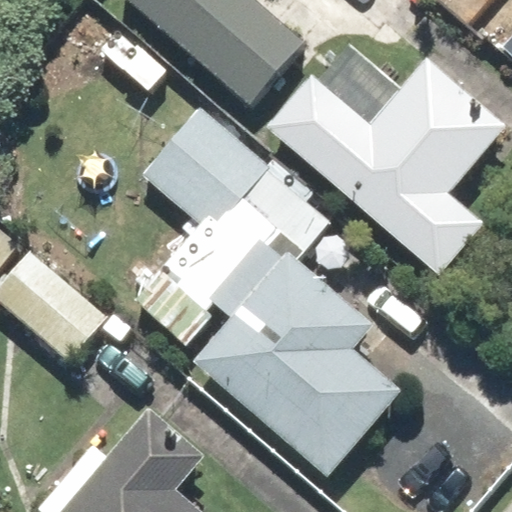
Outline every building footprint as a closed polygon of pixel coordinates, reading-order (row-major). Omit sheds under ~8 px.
[(263,0),(132,0),(254,106),(311,42),(263,0)] [(45,45),(1,1),(0,1),(0,78),(6,84),(45,45)] [(461,197),(511,134),(511,126),(435,63),(411,92),(359,48),(328,84),(324,81),(278,134),(451,281),(496,228),(461,197)] [(205,112),(151,179),(224,238),(278,170),(205,112)] [(43,257),(2,302),(71,365),(112,320),(43,257)] [(360,352),(380,328),(297,258),(277,281),(276,281),(202,368),(341,484),(414,398),(360,352)] [(201,511),(181,495),(214,459),(163,413),(112,469),(114,470),(77,511),(201,511)]
